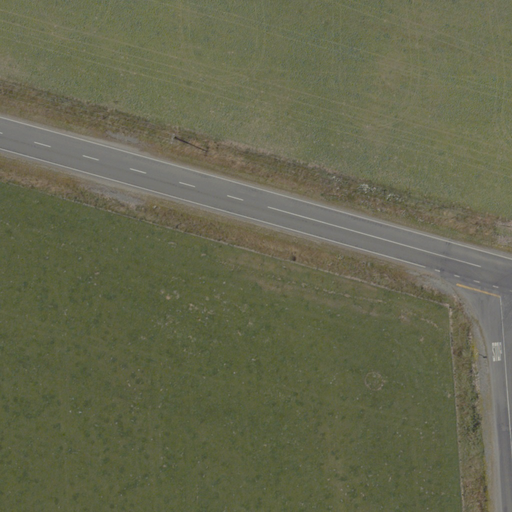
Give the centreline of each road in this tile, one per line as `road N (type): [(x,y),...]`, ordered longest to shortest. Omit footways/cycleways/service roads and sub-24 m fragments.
road 1 (tertiary): [(0,132),(503,272)]
road 2 (tertiary): [(503,272),(511,444)]
